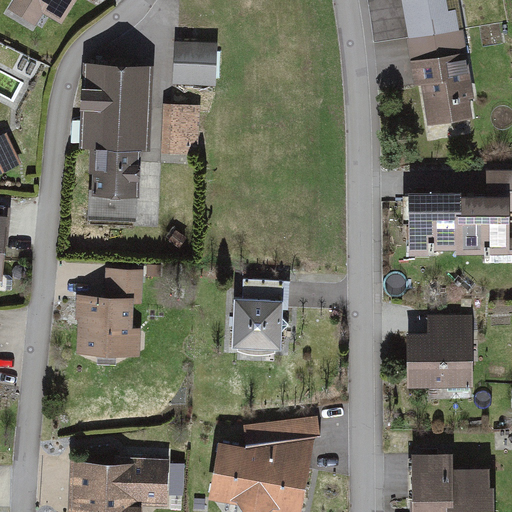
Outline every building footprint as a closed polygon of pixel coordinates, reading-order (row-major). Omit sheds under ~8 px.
[(43,30),(49,19),(65,29),(83,0),(20,0),(20,1),(13,12),(43,30)] [(176,47),(175,90),(218,91),(219,48),(176,47)] [(421,93),(427,92),(434,133),(478,125),(471,85),(467,61),(417,70),(421,93)] [(97,153),(93,227),(140,230),(144,156),(155,157),(160,75),(88,71),(83,152),(97,153)] [(202,112),(166,112),(165,160),(202,160),(202,112)] [(0,140),(0,180),(25,169),(9,136),(0,140)] [(434,258),(496,257),(496,272),(511,272),(511,176),(490,176),(490,198),(510,198),(510,204),(467,204),(467,199),(413,199),(413,204),(413,264),(434,264),(434,258)] [(9,219),(0,217),(0,286),(3,287),(9,219)] [(146,276),(108,275),(108,303),(80,301),(77,358),(144,361),(147,304),(145,304),(146,276)] [(288,309),(239,307),(237,354),(286,356),(288,309)] [(412,342),(412,395),(475,394),(475,341),(475,320),(431,320),(431,341),(412,342)] [(214,504),(240,509),(242,511),(310,511),(319,469),(316,469),(317,451),(325,450),(322,424),(247,432),(249,455),(225,451),(214,504)] [(146,511),(158,511),(170,511),(173,463),(120,460),(120,470),(76,468),(73,511),(146,511)] [(499,511),(499,495),(493,495),(493,476),(459,477),(459,460),(415,461),(415,511),(499,511)]
